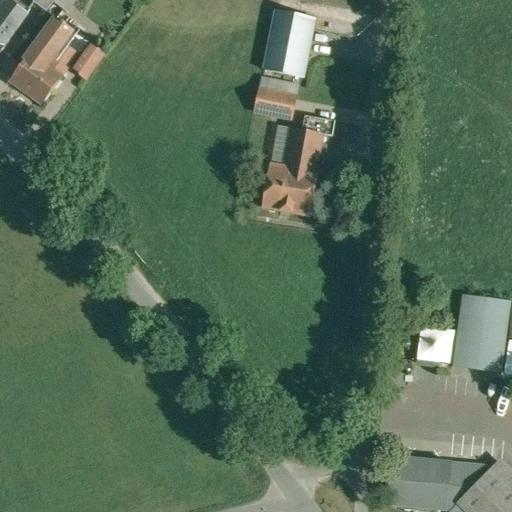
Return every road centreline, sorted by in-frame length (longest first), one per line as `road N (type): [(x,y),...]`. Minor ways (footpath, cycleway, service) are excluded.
road 1 (residential): [(0,127),(198,363),(292,490)]
road 2 (unclassified): [(389,0),(368,428)]
